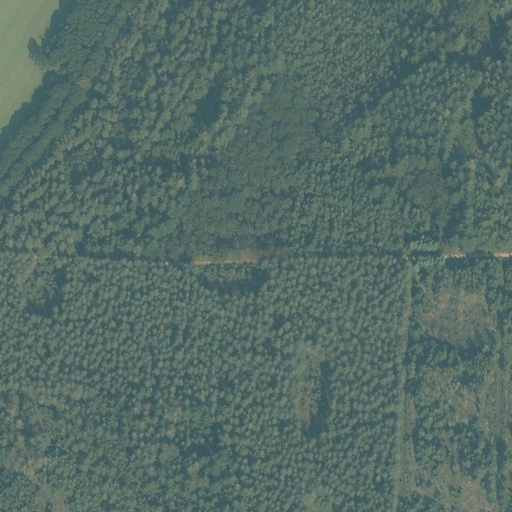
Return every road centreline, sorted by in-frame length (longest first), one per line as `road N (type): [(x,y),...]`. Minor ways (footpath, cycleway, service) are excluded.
road 1 (track): [(0,253),(157,265),(407,257)]
road 2 (track): [(248,8),(70,259)]
road 3 (track): [(242,0),(407,257)]
road 4 (track): [(494,511),(499,255)]
road 5 (unclassified): [(0,213),(77,111),(140,0)]
road 6 (track): [(407,257),(392,511)]
